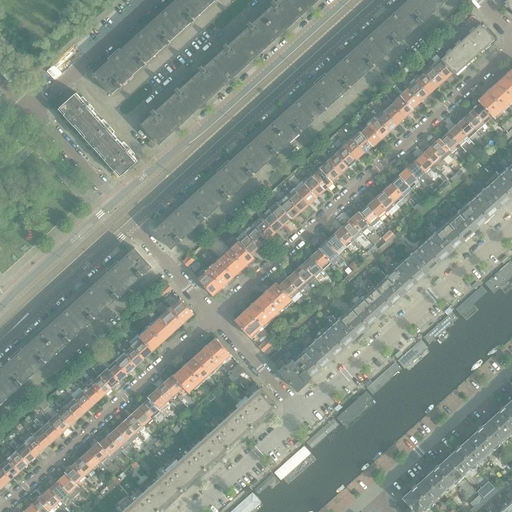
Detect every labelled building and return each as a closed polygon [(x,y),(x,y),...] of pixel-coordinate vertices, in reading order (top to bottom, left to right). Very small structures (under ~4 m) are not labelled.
[(193,19),(203,9),(195,0),(175,0),(162,12),(179,31),(190,21),(192,23),(194,21),(193,19)] [(195,0),(203,9),(213,0),(214,0),(216,1),(217,0),(195,0)] [(279,33),(303,11),(292,0),(278,0),(276,2),(274,0),(271,3),(273,5),(262,14),(279,33)] [(292,0),(303,11),(315,0),(292,0)] [(432,11),(421,0),(408,0),(391,15),(408,33),(419,23),(420,25),(423,22),(421,21),(432,11)] [(421,0),(432,11),(443,1),(444,3),(447,0),(446,0),(421,0)] [(467,17),(465,15),(461,10),(455,16),(461,22),(467,17)] [(168,41),(179,31),(162,12),(138,34),(155,53),(166,43),(167,45),(170,43),(168,41)] [(255,55),(279,33),(262,14),(252,24),(250,22),(247,24),(249,26),(238,36),(255,55)] [(408,33),(391,15),(367,37),(384,55),(395,45),(396,46),(399,44),(397,42),(408,33)] [(470,33),(466,37),(480,52),(484,49),(489,44),(495,39),(484,28),(485,27),(483,24),(482,25),(481,24),(475,29),(470,33)] [(144,62),(155,53),(138,34),(114,56),(131,75),(142,65),(143,67),(146,64),(144,62)] [(231,77),(255,55),(238,36),(227,46),(226,44),(223,46),(225,48),(214,58),(231,77)] [(384,55),(367,37),(343,59),(360,76),(370,67),(372,68),(374,66),(373,64),(384,55)] [(441,59),(441,60),(453,73),(455,75),(460,70),(465,66),(466,65),(470,62),(475,57),(480,52),(466,37),(460,42),(456,46),(451,50),(446,54),(441,59)] [(120,84),(131,75),(114,56),(94,74),(93,75),(111,95),(112,94),(111,93),(118,87),(119,89),(122,86),(120,84)] [(453,73),(441,60),(436,64),(430,57),(427,60),(429,64),(444,80),(447,77),(448,78),(452,75),(451,74),(453,73)] [(206,100),(231,77),(214,58),(203,68),(201,66),(199,68),(200,70),(189,81),(206,100)] [(360,76),(343,59),(326,74),(325,73),(318,79),(335,98),(346,89),(348,90),(350,88),(349,86),(360,76)] [(444,80),(429,64),(421,71),(424,74),(436,87),(439,84),(440,85),(443,82),(443,81),(444,80)] [(436,87),(424,74),(420,78),(417,74),(415,76),(412,72),(410,74),(416,81),(428,94),(431,92),(432,92),(435,89),(435,88),(436,87)] [(511,76),(509,73),(498,82),(511,97),(511,76)] [(428,94),(416,81),(411,86),(404,78),(401,81),(408,89),(408,88),(420,102),(423,99),(424,100),(427,96),(428,94)] [(335,98),(318,79),(313,83),(315,85),(295,102),(311,120),(322,110),(324,112),(326,109),(325,108),(335,98)] [(188,116),(206,100),(189,81),(179,90),(177,88),(175,90),(176,92),(164,103),(183,123),(189,118),(188,116)] [(511,101),(511,97),(498,82),(488,91),(499,103),(500,101),(505,107),(511,101)] [(420,102),(408,88),(408,89),(403,93),(401,90),(400,91),(397,87),(394,90),(400,96),(400,95),(412,109),(415,106),(416,107),(419,104),(419,103),(420,102)] [(505,107),(500,101),(499,103),(488,91),(478,101),(480,104),(493,117),(493,118),(505,107)] [(79,131),(99,114),(83,96),(81,98),(77,94),(77,93),(76,92),(58,109),(59,110),(67,118),(65,120),(69,124),(71,123),(79,131)] [(412,109),(400,95),(400,96),(394,101),(389,95),(387,98),(390,101),(405,117),(408,114),(409,115),(412,111),(413,110),(412,109)] [(405,117),(390,101),(386,105),(384,107),(381,103),(379,105),(382,108),(397,125),(400,121),(401,122),(404,119),(404,118),(405,117)] [(311,120),(295,102),(271,124),(287,142),(298,132),(299,134),(302,132),(300,130),(311,120)] [(183,123),(164,103),(155,111),(153,109),(151,112),(152,114),(141,124),(140,124),(157,143),(176,126),(178,128),(183,123)] [(493,117),(480,104),(478,106),(477,106),(473,109),(474,110),(473,111),(485,124),(493,117)] [(397,125),(382,108),(376,114),(373,110),(371,112),(374,116),(389,132),(392,129),(393,129),(396,126),(396,125),(397,125)] [(485,124),(473,111),(470,114),(469,113),(465,116),(466,117),(465,118),(477,132),(485,124)] [(99,154),(119,136),(99,114),(79,131),(87,141),(85,142),(89,147),(91,145),(99,154)] [(389,132),(374,116),(367,123),(369,126),(381,139),(384,136),(385,137),(388,133),(389,132)] [(477,132),(465,118),(461,121),(461,120),(457,124),(458,124),(456,126),(469,139),(477,132)] [(287,142),(271,124),(247,146),(263,163),(274,154),(275,156),(278,153),(276,152),(287,142)] [(381,139),(369,126),(364,130),(361,127),(358,130),(360,132),(372,145),(372,147),(376,143),(377,144),(380,141),(380,140),(381,139)] [(469,139),(456,126),(453,128),(449,131),(450,132),(448,133),(461,147),(469,139)] [(372,145),(360,132),(352,139),(364,153),(367,150),(367,151),(371,147),(370,147),(372,145)] [(461,147),(448,133),(445,136),(445,135),(441,138),(442,139),(441,140),(452,152),(453,154),(461,147)] [(120,177),(136,162),(138,161),(137,160),(133,156),(135,154),(119,136),(99,154),(108,163),(106,165),(110,169),(112,168),(119,176),(120,177)] [(364,153),(352,139),(352,140),(349,137),(341,144),(356,160),(359,157),(359,158),(363,155),(362,154),(364,153)] [(452,152),(441,140),(440,139),(436,142),(435,142),(432,145),(432,146),(431,146),(444,160),(448,156),(451,159),(453,158),(455,160),(457,158),(452,153),(452,152)] [(356,160),(341,144),(337,148),(334,144),(330,148),(333,151),(348,167),(351,164),(351,165),(355,162),(354,161),(356,160)] [(484,154),(490,149),(491,148),(489,145),(481,152),(484,154)] [(263,163),(247,146),(229,162),(228,160),(222,166),(239,185),(250,176),(251,177),(254,175),(252,173),(263,163)] [(444,160),(431,146),(428,150),(427,149),(424,152),(424,153),(423,154),(438,170),(444,165),(447,168),(449,166),(444,160)] [(348,167),(333,151),(327,156),(324,153),(322,155),(327,162),(328,161),(339,175),(343,172),(347,169),(346,168),(348,167)] [(438,170),(423,154),(420,157),(419,156),(416,160),(415,161),(428,174),(432,170),(435,173),(438,170)] [(328,161),(327,162),(323,166),(320,163),(319,164),(315,160),(314,161),(321,169),(320,170),(331,182),(332,182),(335,179),(335,180),(339,176),(338,176),(339,175),(328,161)] [(468,169),(473,164),(470,160),(465,166),(468,169)] [(428,174),(415,161),(412,164),(411,163),(408,167),(407,168),(422,185),(430,178),(427,175),(428,174)] [(511,196),(511,164),(496,179),(511,197),(511,196)] [(239,185),(222,166),(217,171),(218,172),(199,189),(215,207),(225,198),(227,199),(229,197),(228,195),(239,185)] [(425,188),(422,185),(407,168),(404,171),(403,171),(399,174),(400,175),(399,176),(400,177),(411,189),(412,189),(416,185),(419,188),(420,187),(423,190),(425,188)] [(331,182),(320,170),(316,174),(313,171),(311,172),(308,169),(306,170),(313,177),(312,177),(324,190),(328,187),(332,184),(331,184),(333,183),(332,182),(331,182)] [(458,177),(459,176),(456,173),(450,179),(453,182),(454,181),(455,180),(458,177)] [(324,190),(312,177),(307,182),(304,179),(303,180),(300,176),(298,177),(302,181),(316,197),(320,194),(320,195),(324,192),(323,191),(324,190)] [(411,189),(400,177),(397,179),(396,179),(393,182),(393,183),(392,184),(404,197),(413,190),(412,189),(411,189)] [(511,197),(496,179),(472,201),(488,218),(511,197)] [(316,197),(302,181),(295,187),(292,183),(290,185),(294,189),(308,205),(312,201),(312,202),(316,199),(315,198),(316,197)] [(404,197),(392,184),(389,187),(388,186),(385,189),(385,190),(384,191),(396,205),(404,197)] [(215,207),(199,189),(175,211),(191,229),(201,219),(203,221),(205,219),(204,217),(215,207)] [(308,205),(294,189),(286,196),(300,212),(304,209),(308,206),(307,206),(308,205)] [(396,205),(384,191),(381,194),(380,193),(377,197),(376,199),(388,212),(396,205)] [(300,212),(286,196),(280,201),(276,197),(274,199),(277,202),(291,218),(292,219),(296,216),(296,217),(300,213),(299,213),(300,212)] [(388,212),(376,199),(373,201),(372,201),(368,204),(369,205),(367,206),(380,219),(388,212)] [(425,206),(421,201),(416,206),(420,210),(425,206)] [(488,218),(472,201),(448,223),(463,240),(488,218)] [(291,218),(277,202),(268,209),(271,212),(283,225),(286,223),(287,223),(290,220),(291,218)] [(380,219),(367,206),(365,209),(364,208),(360,211),(361,212),(360,213),(372,226),(380,219)] [(410,220),(418,213),(415,209),(407,217),(410,220)] [(191,229),(175,211),(154,230),(171,250),(172,249),(171,247),(177,241),(179,243),(181,240),(180,239),(191,229)] [(283,225),(271,212),(266,216),(264,214),(262,215),(259,211),(257,213),(263,220),(275,233),(278,230),(279,231),(282,227),(283,225)] [(377,232),(372,226),(360,213),(359,212),(355,215),(351,218),(352,219),(351,220),(363,233),(367,228),(371,232),(372,230),(375,234),(377,232)] [(404,225),(409,220),(405,216),(400,221),(404,225)] [(275,233),(263,220),(257,225),(251,219),(249,220),(252,224),(267,240),(270,237),(271,238),(274,235),(274,234),(275,233)] [(363,233),(351,220),(347,223),(347,222),(343,225),(344,226),(343,227),(354,240),(355,240),(363,233)] [(463,240),(448,223),(424,244),(439,261),(463,240)] [(267,240),(252,224),(244,231),(259,247),(262,245),(263,245),(266,242),(266,241),(267,240)] [(354,240),(343,227),(339,230),(339,229),(335,233),(334,234),(346,247),(352,243),(358,249),(361,247),(355,240),(354,240)] [(391,237),(394,235),(390,230),(382,238),(385,242),(386,242),(388,239),(391,237)] [(259,247),(244,231),(236,239),(237,240),(251,255),(254,252),(255,252),(258,249),(259,247)] [(346,247),(334,234),(331,237),(327,240),(327,241),(339,254),(346,247)] [(251,255),(237,240),(236,241),(238,243),(232,248),(230,247),(228,248),(230,250),(236,257),(235,258),(244,267),(254,258),(251,255)] [(344,261),(339,255),(339,254),(327,241),(323,244),(322,244),(319,247),(319,248),(318,249),(319,250),(331,263),(332,264),(333,265),(337,261),(340,265),(344,261)] [(439,261),(424,244),(400,265),(416,283),(439,261)] [(152,267),(134,248),(118,262),(117,261),(110,267),(128,286),(139,276),(140,278),(143,275),(141,274),(150,266),(151,268),(152,267)] [(244,267),(235,258),(236,257),(230,250),(228,252),(226,250),(224,252),(226,254),(219,260),(217,258),(233,277),(244,267)] [(331,263),(319,250),(316,252),(312,255),(313,256),(311,257),(323,271),(324,270),(331,263)] [(186,266),(195,258),(192,254),(183,262),(186,266)] [(323,271),(311,257),(308,260),(308,259),(304,262),(305,263),(303,264),(316,278),(320,274),(324,278),(328,275),(324,270),(323,271)] [(233,277),(217,258),(216,259),(218,261),(211,267),(209,265),(208,266),(210,268),(207,271),(213,277),(214,277),(223,286),(233,277)] [(511,276),(511,262),(509,260),(484,283),(493,294),(499,288),(504,294),(511,286),(511,284),(508,280),(511,276)] [(316,278),(303,264),(300,267),(300,266),(296,270),(295,272),(307,285),(312,281),(314,284),(318,280),(316,278)] [(416,283),(400,265),(375,287),(391,305),(416,283)] [(128,286),(110,267),(106,271),(107,272),(88,290),(104,308),(115,298),(116,299),(119,297),(117,295),(128,286)] [(223,286),(214,277),(213,277),(207,271),(206,269),(204,270),(205,272),(198,279),(212,295),(223,286)] [(307,285),(295,272),(292,274),(288,277),(288,278),(287,279),(301,294),(305,290),(308,293),(311,289),(307,285)] [(306,299),(301,294),(287,279),(284,281),(283,281),(280,284),(280,285),(279,286),(291,300),(294,303),(301,297),(304,300),(306,299)] [(291,300),(279,286),(276,283),(266,292),(273,300),(271,302),(279,311),(291,300)] [(163,297),(172,289),(168,284),(159,292),(163,297)] [(334,289),(330,285),(327,284),(324,287),(329,293),(334,289)] [(488,292),(482,285),(455,309),(466,321),(479,310),(474,305),(488,292)] [(321,300),(329,293),(324,287),(326,290),(319,297),(321,300)] [(391,305),(375,287),(352,308),(367,326),(391,305)] [(104,308),(88,290),(63,312),(80,330),(91,320),(92,321),(95,319),(93,317),(104,308)] [(279,311),(271,302),(273,300),(266,292),(256,301),(271,318),(279,311)] [(313,307),(321,300),(319,297),(310,305),(313,307)] [(194,313),(182,301),(181,299),(172,308),(170,306),(169,307),(183,323),(194,313)] [(271,318),(256,301),(245,311),(253,319),(254,317),(262,326),(271,318)] [(183,323),(169,307),(168,308),(170,310),(160,318),(173,332),(183,323)] [(367,326),(352,308),(328,329),(344,347),(367,326)] [(262,326),(254,317),(253,319),(245,311),(235,320),(250,337),(262,326)] [(450,335),(446,330),(458,319),(451,311),(422,337),(429,345),(437,337),(442,343),(450,335)] [(80,330),(63,312),(39,334),(57,353),(58,352),(57,350),(66,342),(68,343),(70,341),(69,339),(80,330)] [(173,332),(160,318),(151,327),(150,325),(149,326),(162,342),(173,332)] [(313,326),(309,322),(305,326),(309,331),(313,326)] [(162,342),(149,326),(148,327),(149,328),(139,337),(152,351),(162,342)] [(344,347),(328,329),(305,351),(320,368),(344,347)] [(57,353),(39,334),(22,349),(21,348),(14,354),(32,373),(42,363),(44,365),(46,363),(45,361),(50,356),(52,357),(57,353)] [(152,351),(139,337),(137,335),(132,340),(128,336),(125,338),(132,346),(144,358),(147,355),(148,356),(152,353),(151,352),(152,351)] [(230,355),(216,338),(206,347),(213,355),(211,357),(219,365),(230,355)] [(263,352),(273,344),(268,339),(259,347),(263,352)] [(408,370),(429,352),(426,348),(427,347),(420,339),(396,360),(403,368),(405,367),(408,370)] [(292,355),(285,347),(289,344),(287,341),(282,345),(283,346),(280,348),(289,358),(292,355)] [(144,358),(132,346),(128,350),(125,346),(123,348),(119,344),(117,346),(124,354),(135,366),(139,363),(140,363),(143,360),(143,359),(144,358)] [(276,348),(273,344),(263,352),(267,357),(276,348)] [(219,365),(211,357),(213,355),(206,347),(195,357),(210,373),(219,365)] [(274,364),(284,355),(287,359),(289,358),(280,348),(269,359),(274,364)] [(135,366),(124,354),(120,358),(116,354),(115,355),(111,351),(109,354),(116,361),(127,373),(131,370),(131,371),(135,368),(134,367),(135,366)] [(320,368),(305,351),(292,362),(291,360),(279,371),(297,390),(298,390),(308,382),(307,381),(312,377),(311,377),(315,374),(315,373),(320,368)] [(32,373),(14,354),(10,358),(11,359),(0,369),(0,387),(7,395),(18,385),(20,387),(22,384),(21,383),(32,373)] [(107,363),(98,354),(96,356),(105,365),(107,363)] [(210,373),(195,357),(184,366),(191,374),(194,372),(201,381),(210,373)] [(119,381),(108,368),(107,369),(104,366),(99,371),(94,366),(94,364),(91,361),(88,364),(99,376),(110,389),(114,385),(115,386),(118,383),(118,382),(119,381)] [(127,373),(116,361),(108,368),(119,381),(122,378),(123,378),(127,375),(126,375),(127,373)] [(394,379),(400,373),(401,370),(402,369),(395,362),(366,388),(373,395),(391,379),(394,379)] [(236,377),(244,370),(239,364),(231,371),(236,377)] [(201,381),(194,372),(191,374),(184,366),(174,375),(174,376),(184,387),(188,391),(192,388),(193,389),(201,381)] [(110,389),(99,376),(94,380),(91,377),(90,378),(86,373),(83,376),(87,380),(102,396),(106,393),(107,394),(110,390),(109,389),(110,389)] [(184,387),(174,376),(174,375),(173,375),(165,382),(176,395),(184,387)] [(102,396),(87,380),(81,386),(78,383),(76,385),(79,388),(94,403),(97,400),(98,401),(102,398),(101,397),(102,396)] [(176,395),(165,382),(156,390),(168,402),(176,395)] [(94,403),(79,388),(73,393),(69,389),(67,391),(74,399),(86,411),(89,408),(90,409),(93,405),(94,403)] [(170,404),(168,402),(156,390),(147,398),(149,399),(160,411),(166,417),(168,415),(164,411),(170,406),(169,405),(170,404)] [(277,406),(262,390),(251,399),(250,398),(249,398),(248,400),(249,401),(239,410),(237,409),(237,410),(253,428),(277,406)] [(376,403),(365,390),(335,416),(347,429),(376,403)] [(210,402),(215,397),(211,394),(206,398),(210,402)] [(86,411),(74,399),(66,406),(77,419),(81,415),(82,416),(85,413),(84,412),(86,411)] [(160,411),(149,399),(141,406),(152,419),(158,425),(160,423),(157,419),(158,418),(156,415),(160,411)] [(511,429),(511,399),(491,418),(506,435),(511,429)] [(77,419),(66,406),(61,411),(58,409),(57,408),(51,402),(49,405),(58,414),(69,426),(73,423),(73,424),(77,420),(76,420),(77,419)] [(152,419),(141,406),(133,414),(144,426),(150,433),(153,431),(149,427),(150,426),(147,423),(152,419)] [(253,428),(237,410),(235,411),(237,412),(228,420),(226,419),(225,420),(224,421),(225,422),(216,431),(214,430),(213,431),(230,449),(253,428)] [(69,426),(58,414),(53,418),(49,415),(49,416),(44,411),(42,414),(49,422),(60,434),(64,430),(65,431),(69,428),(68,427),(69,426)] [(138,431),(144,426),(133,414),(124,421),(138,436),(141,440),(143,438),(140,434),(141,434),(138,431)] [(60,434),(49,422),(44,426),(36,418),(33,420),(41,429),(52,441),(56,438),(57,439),(60,435),(59,435),(60,434)] [(340,425),(333,418),(305,442),(312,450),(333,431),(334,433),(338,429),(337,428),(340,425)] [(506,435),(491,418),(469,438),(484,455),(506,435)] [(138,436),(124,421),(116,429),(130,445),(133,447),(135,445),(132,442),(138,436)] [(52,441),(41,429),(36,434),(30,427),(27,430),(33,436),(40,444),(44,449),(48,445),(48,446),(52,443),(51,442),(52,441)] [(130,445),(116,429),(108,436),(119,448),(125,455),(127,453),(124,451),(130,445)] [(230,449),(213,431),(212,432),(213,433),(204,441),(203,440),(201,442),(202,443),(193,452),(191,450),(190,452),(206,470),(230,449)] [(44,449),(40,444),(33,436),(27,441),(24,437),(23,439),(19,435),(17,437),(24,444),(36,456),(39,453),(40,454),(44,450),(43,450),(44,449)] [(119,448),(108,436),(100,444),(113,458),(117,462),(119,460),(115,456),(116,455),(114,453),(119,448)] [(484,455),(469,438),(447,458),(462,475),(484,455)] [(36,456),(24,444),(20,448),(17,444),(15,446),(11,441),(9,444),(15,452),(16,451),(27,464),(31,460),(32,461),(35,458),(35,457),(36,456)] [(113,458),(100,444),(98,442),(90,450),(102,464),(107,459),(111,461),(113,458)] [(280,478),(309,453),(302,445),(274,471),(280,478)] [(102,464),(90,450),(81,457),(93,470),(97,466),(104,474),(108,470),(102,464)] [(16,451),(15,452),(11,456),(8,452),(4,455),(7,459),(8,459),(19,471),(23,468),(23,469),(27,465),(26,465),(27,464),(16,451)] [(206,470),(190,452),(189,452),(190,454),(181,462),(179,461),(178,462),(176,460),(172,464),(175,467),(169,473),(168,471),(166,473),(183,491),(206,470)] [(93,470),(81,457),(73,465),(84,477),(93,470)] [(462,475),(447,458),(425,478),(439,494),(462,475)] [(8,459),(7,459),(0,465),(0,467),(11,479),(14,475),(15,476),(19,473),(18,472),(19,471),(8,459)] [(84,477),(73,465),(65,472),(66,474),(76,485),(84,477)] [(11,479),(0,467),(0,483),(3,486),(6,483),(7,484),(10,480),(11,479)] [(183,491),(166,473),(165,474),(167,475),(158,483),(156,482),(154,484),(155,486),(146,494),(144,493),(143,494),(159,511),(183,491)] [(280,482),(271,473),(254,488),(259,494),(268,485),(272,489),(280,482)] [(79,488),(76,485),(66,474),(58,481),(69,493),(74,498),(79,493),(85,499),(87,497),(83,493),(79,488)] [(439,494),(425,478),(403,498),(415,511),(419,511),(428,504),(439,494)] [(69,493),(58,481),(49,489),(60,501),(69,493)] [(60,501),(49,489),(41,496),(52,509),(57,504),(59,507),(60,506),(64,510),(66,507),(60,501)] [(255,511),(263,505),(252,492),(229,511),(250,511),(251,511),(255,511)] [(158,511),(159,511),(143,494),(142,495),(143,496),(134,504),(133,503),(132,504),(131,505),(132,506),(125,511),(158,511)] [(478,503),(480,501),(482,499),(479,495),(470,504),(473,507),(475,505),(478,503)] [(52,509),(41,496),(33,504),(39,511),(54,511),(52,509)]
